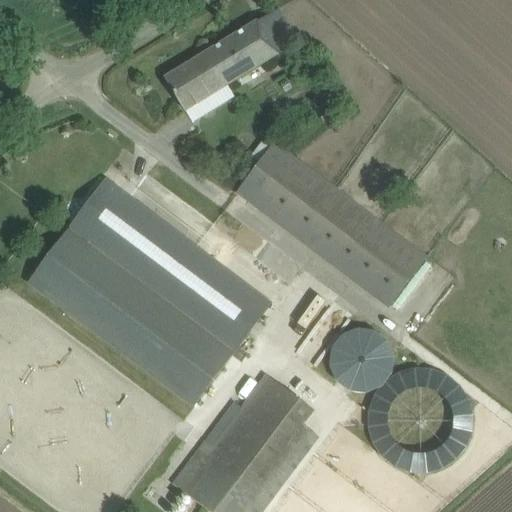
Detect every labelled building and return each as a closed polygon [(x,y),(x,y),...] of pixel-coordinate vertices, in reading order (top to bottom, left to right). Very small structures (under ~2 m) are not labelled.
[(299,42),(279,10),(166,79),(186,112),(299,42)] [(428,258),(275,144),(238,194),(390,308),(428,258)] [(271,305),(107,181),(28,286),(192,410),(271,305)] [(344,334),(353,340),(359,331),(350,325),(344,334)] [(213,446),(207,442),(174,487),(208,511),(263,511),(319,438),(304,426),(314,412),(266,376),(213,446)] [(389,511),(431,511),(438,510),(446,504),(452,497),(462,481),(464,470),(465,462),(463,450),(459,439),(452,428),(447,422),(440,417),(431,412),(419,409),(410,408),(398,410),(388,414),(376,420),(368,428),(361,441),(359,449),(357,457),(358,467),(359,477),(363,488),(370,498),(379,506),(389,511)]
